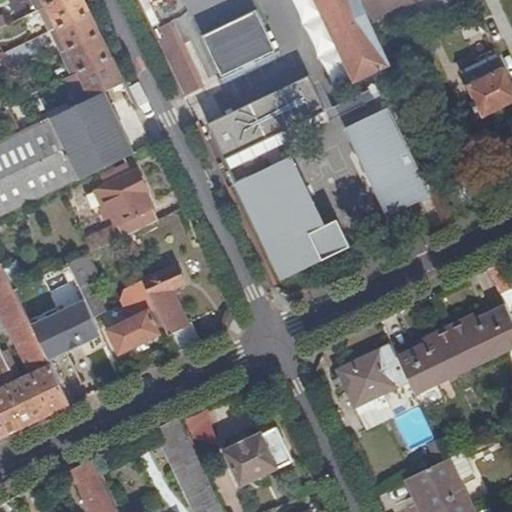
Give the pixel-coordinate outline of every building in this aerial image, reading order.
[(38,13),(32,0),(19,0),(28,18),(38,13)] [(64,0),(32,0),(38,13),(42,11),(49,7),(64,0)] [(89,14),(81,0),(64,0),(49,7),(55,20),(48,23),(52,33),(60,29),(89,14)] [(355,82),(316,0),(290,0),(334,92),(355,82)] [(359,0),(316,0),(355,82),(356,83),(391,66),(371,25),(359,0)] [(423,0),(359,0),(371,25),(423,0)] [(55,20),(49,7),(42,11),(48,23),(55,20)] [(257,12),(204,36),(223,76),(277,52),(257,12)] [(100,36),(89,14),(60,29),(66,41),(59,45),(63,54),(70,51),(100,36)] [(179,33),(158,43),(183,95),(198,88),(192,75),(197,72),(179,33)] [(75,60),(81,73),(110,58),(100,36),(70,51),(75,60)] [(43,76),(75,60),(70,51),(63,54),(39,66),(43,76)] [(511,105),(511,86),(495,52),(485,57),(486,63),(463,75),(484,119),(511,105)] [(86,96),(90,102),(106,94),(123,85),(110,58),(81,73),(91,93),(86,96)] [(291,92),(227,124),(242,156),(307,125),(291,92)] [(90,102),(0,144),(0,268),(3,267),(0,261),(0,222),(136,156),(106,94),(90,102)] [(389,112),(347,132),(387,218),(430,198),(389,112)] [(266,149),(240,162),(255,193),(282,180),(266,149)] [(123,240),(158,222),(145,195),(147,194),(137,174),(95,193),(104,212),(101,214),(105,221),(112,218),(123,240)] [(278,185),(243,202),(282,283),(318,267),(278,185)] [(463,218),(450,190),(431,199),(444,227),(463,218)] [(134,244),(127,247),(134,261),(141,258),(134,244)] [(100,284),(87,257),(69,266),(87,303),(95,319),(105,314),(93,287),(100,284)] [(511,275),(507,266),(491,273),(509,309),(511,316),(511,275)] [(179,354),(203,343),(194,324),(190,325),(173,290),(186,284),(178,268),(145,284),(158,309),(179,354)] [(0,440),(71,406),(47,357),(33,329),(9,279),(0,283),(0,303),(10,324),(8,326),(32,376),(22,380),(9,353),(3,355),(0,349),(0,377),(5,389),(0,391),(0,440)] [(158,309),(145,284),(128,293),(126,304),(135,321),(111,331),(122,355),(160,337),(149,314),(158,309)] [(87,303),(33,329),(47,357),(101,331),(95,319),(87,303)] [(511,316),(509,309),(473,325),(471,321),(452,330),(473,372),(511,353),(511,355),(511,316)] [(473,372),(452,330),(434,338),(436,343),(401,359),(419,397),(473,372)] [(401,359),(396,348),(341,374),(371,433),(424,407),(419,397),(401,359)] [(225,511),(182,421),(158,432),(196,511),(225,511)] [(264,436),(227,454),(243,489),(295,464),(280,432),(265,439),(264,436)] [(475,511),(452,463),(417,480),(429,505),(422,507),(424,511),(475,511)] [(46,487),(58,511),(115,511),(93,464),(46,487)] [(417,480),(411,483),(422,507),(429,505),(417,480)]
